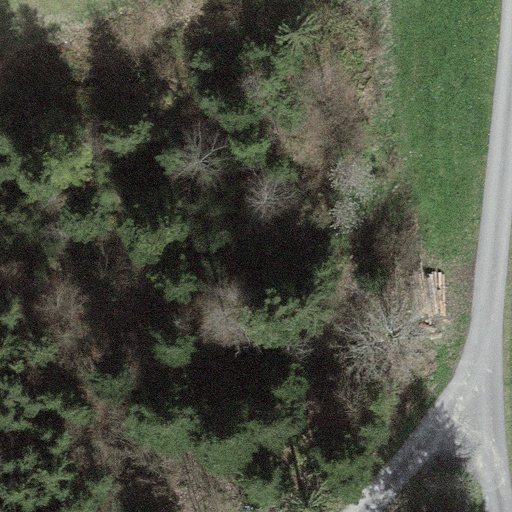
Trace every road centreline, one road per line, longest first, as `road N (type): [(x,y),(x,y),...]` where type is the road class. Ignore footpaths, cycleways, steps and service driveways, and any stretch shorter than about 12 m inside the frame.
road 1 (track): [(501,511),(484,374),(511,18)]
road 2 (track): [(484,374),(364,511)]
